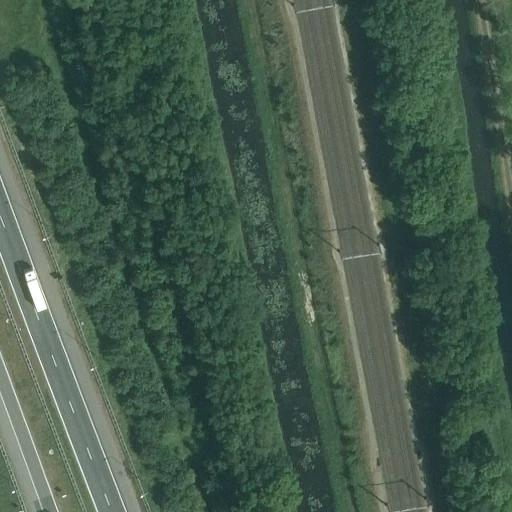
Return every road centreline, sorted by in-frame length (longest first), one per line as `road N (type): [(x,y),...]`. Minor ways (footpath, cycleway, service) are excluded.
road 1 (track): [(507,511),(426,0)]
road 2 (motorway): [(114,511),(0,210)]
road 3 (track): [(511,181),(481,0)]
road 4 (motorway): [(0,371),(50,511)]
